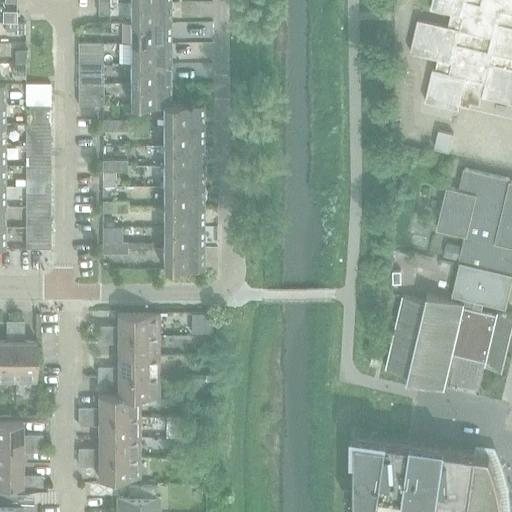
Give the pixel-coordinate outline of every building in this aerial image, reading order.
[(109,12),(109,0),(97,0),(98,12),(109,12)] [(130,21),(170,20),(170,0),(130,0),(130,21)] [(511,0),(431,0),(430,7),(451,12),(448,25),(417,18),(410,51),(437,57),(435,67),(432,67),(425,100),(458,108),(459,104),(469,106),(474,87),(482,89),(481,94),(511,101),(511,0)] [(130,41),(170,41),(170,20),(130,21),(130,41)] [(78,52),(90,52),(90,41),(78,41),(78,52)] [(90,41),(90,52),(103,52),(103,41),(90,41)] [(130,61),(170,61),(170,41),(130,41),(130,61)] [(130,82),(170,82),(170,61),(130,61),(130,82)] [(78,87),(90,87),(90,76),(78,76),(78,87)] [(90,76),(90,87),(103,87),(103,76),(90,76)] [(170,102),(170,82),(130,82),(130,103),(163,103),(163,102),(170,102)] [(25,108),(38,108),(37,97),(25,97),(25,108)] [(37,97),(38,108),(50,108),(50,97),(37,97)] [(163,123),(203,123),(203,102),(170,102),(163,102),(163,103),(163,123)] [(102,129),(114,129),(114,117),(102,117),(102,129)] [(114,117),(114,129),(127,129),(127,117),(114,117)] [(163,143),(203,143),(203,123),(163,123),(163,143)] [(437,131),(434,145),(449,149),(452,134),(437,131)] [(25,149),(38,149),(37,138),(25,138),(25,149)] [(37,138),(38,149),(50,149),(50,138),(37,138)] [(163,164),(203,164),(203,143),(163,143),(163,164)] [(102,169),(114,169),(114,158),(102,158),(102,169)] [(114,158),(114,169),(127,169),(127,158),(114,158)] [(163,184),(203,184),(203,164),(163,164),(163,184)] [(511,179),(510,179),(510,178),(463,167),(458,188),(446,185),(436,227),(465,233),(458,261),(459,261),(511,273),(511,179)] [(25,190),(38,190),(38,179),(25,179),(25,190)] [(38,179),(38,190),(50,190),(50,179),(38,179)] [(163,205),(203,204),(203,184),(163,184),(163,205)] [(102,210),(114,210),(114,199),(102,199),(102,210)] [(114,199),(114,210),(127,210),(127,199),(114,199)] [(163,225),(203,225),(203,204),(163,205),(163,225)] [(25,231),(37,231),(37,219),(25,219),(25,231)] [(37,219),(37,231),(50,231),(50,219),(37,219)] [(163,245),(203,245),(203,225),(163,225),(163,245)] [(102,251),(114,251),(114,240),(102,240),(102,251)] [(114,240),(114,251),(127,251),(127,240),(114,240)] [(203,245),(163,245),(163,267),(203,267),(203,245)] [(505,306),(511,277),(511,273),(459,261),(451,293),(474,299),(472,307),(480,309),(482,300),(505,306)] [(425,299),(402,294),(385,367),(407,372),(406,379),(444,388),(450,358),(452,353),(469,356),(485,360),(484,364),(502,368),(511,327),(511,313),(497,309),(496,313),(480,309),(472,307),(463,305),(464,302),(426,293),(425,299)] [(114,327),(114,324),(97,324),(97,332),(159,333),(159,311),(117,311),(117,327),(114,327)] [(9,339),(6,339),(0,338),(0,381),(14,381),(15,319),(6,319),(6,336),(9,336),(9,339)] [(20,336),(23,336),(23,319),(15,319),(14,381),(36,381),(36,339),(20,339),(20,336)] [(117,338),(117,341),(117,353),(159,353),(159,333),(97,332),(97,341),(114,341),(114,338),(117,338)] [(117,353),(117,365),(97,365),(97,373),(159,373),(159,353),(117,353)] [(117,379),(117,382),(117,393),(117,394),(140,394),(140,395),(159,395),(159,373),(97,373),(97,382),(114,382),(114,379),(117,379)] [(95,408),(95,405),(78,405),(78,414),(140,414),(140,395),(140,394),(117,394),(117,393),(98,393),(98,408),(95,408)] [(98,420),(98,423),(98,435),(140,435),(140,414),(78,414),(78,423),(95,423),(95,420),(98,420)] [(22,436),(22,433),(22,420),(0,419),(0,441),(42,441),(42,433),(25,433),(25,436),(22,436)] [(502,511),(502,506),(500,488),(495,470),(489,453),(355,433),(354,511),(502,511)] [(95,449),(95,446),(78,446),(78,455),(140,455),(140,435),(98,435),(98,449),(95,449)] [(25,447),(25,450),(42,450),(42,441),(0,441),(0,461),(22,462),(22,447),(25,447)] [(98,461),(98,464),(98,476),(140,476),(140,455),(78,455),(78,463),(95,464),(95,461),(98,461)] [(22,476),(22,473),(22,462),(0,461),(0,483),(42,483),(42,473),(25,473),(25,476),(22,476)] [(117,511),(157,511),(158,495),(155,495),(155,484),(128,483),(128,495),(117,495),(117,511)] [(0,511),(21,511),(22,503),(17,503),(17,492),(0,491),(0,511)]
